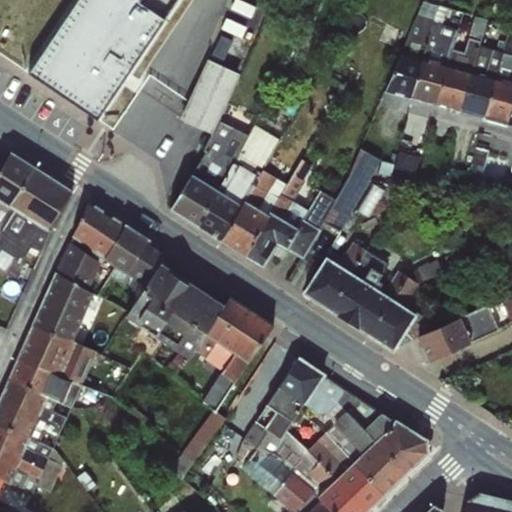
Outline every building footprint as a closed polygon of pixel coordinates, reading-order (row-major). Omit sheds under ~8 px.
[(10,0),(0,0),(0,35),(1,36),(21,7),(10,0)] [(452,49),(447,64),(470,70),(471,70),(479,47),(487,19),(473,16),(467,38),(463,52),(452,49)] [(479,47),(471,70),(493,76),(495,77),(502,54),(509,26),(487,19),(479,47)] [(410,98),(422,57),(399,51),(384,91),(410,98)] [(511,55),(502,54),(495,77),(511,81),(511,55)] [(422,57),(410,98),(434,105),(446,63),(422,57)] [(178,119),(211,134),(239,74),(207,59),(178,119)] [(446,63),(434,105),(458,112),(470,70),(447,64),(446,63)] [(470,70),(458,112),(482,118),(493,76),(471,70),(470,70)] [(493,76),(482,118),(506,125),(511,106),(511,81),(495,77),(493,76)] [(202,151),(191,174),(216,190),(232,164),(234,165),(249,137),(248,137),(218,120),(211,134),(202,151)] [(257,120),(248,137),(249,137),(259,142),(265,131),(268,125),(257,120)] [(265,131),(259,142),(261,143),(252,161),(262,169),(280,138),(267,132),(265,131)] [(232,164),(216,190),(241,205),(244,201),(262,169),(252,161),(261,143),(259,142),(249,137),(234,165),(232,164)] [(427,143),(421,170),(438,174),(445,147),(427,143)] [(337,196),(321,223),(339,232),(381,160),(360,148),(353,164),(340,190),(337,196)] [(395,164),(392,174),(413,178),(418,157),(399,152),(395,164)] [(10,153),(0,167),(0,201),(8,206),(32,167),(10,153)] [(286,183),(269,212),(299,230),(286,250),(302,259),(320,231),(309,224),(303,220),(308,211),(292,201),(313,165),(301,158),(286,183)] [(395,164),(381,160),(370,178),(392,182),(392,181),(392,174),(395,164)] [(32,167),(8,206),(12,209),(46,231),(47,230),(71,191),(32,167)] [(262,169),(244,201),(266,214),(268,211),(269,212),(286,183),(262,169)] [(216,190),(191,174),(169,209),(194,224),(216,190)] [(392,174),(392,181),(410,186),(413,178),(392,174)] [(216,190),(194,224),(220,241),(241,205),(216,190)] [(320,231),(321,223),(337,196),(328,192),(309,224),(320,231)] [(0,201),(0,233),(1,231),(0,230),(0,229),(12,209),(8,206),(0,201)] [(241,205),(220,241),(244,256),(268,215),(266,214),(244,201),(241,205)] [(102,260),(124,226),(87,202),(70,236),(102,260)] [(0,230),(1,231),(0,233),(0,249),(13,258),(24,257),(29,247),(40,252),(49,231),(47,230),(46,231),(12,209),(0,229),(0,230)] [(268,215),(244,256),(261,267),(271,252),(276,245),(285,251),(286,250),(299,230),(269,212),(268,211),(266,214),(268,215)] [(124,226),(102,260),(126,276),(142,288),(160,263),(167,253),(124,226)] [(69,242),(55,272),(87,291),(100,264),(69,242)] [(352,242),(338,265),(350,273),(377,290),(382,283),(377,281),(381,274),(388,264),(365,250),(352,242)] [(276,245),(271,252),(281,259),(285,251),(276,245)] [(350,273),(338,265),(324,256),(303,293),(327,308),(350,273)] [(405,274),(417,283),(443,271),(439,260),(405,274)] [(160,263),(142,288),(124,317),(187,360),(193,351),(204,334),(223,304),(160,263)] [(398,269),(382,293),(402,306),(417,283),(405,274),(398,269)] [(55,272),(33,323),(71,341),(91,293),(87,291),(55,272)] [(350,273),(327,308),(359,329),(382,293),(377,290),(350,273)] [(382,293),(359,329),(391,350),(416,315),(402,306),(382,293)] [(511,294),(500,300),(509,322),(511,320),(511,294)] [(223,304),(204,334),(246,363),(272,326),(227,297),(223,304)] [(495,302),(459,317),(466,335),(503,320),(495,302)] [(466,335),(459,317),(415,336),(427,362),(470,343),(466,335)] [(33,323),(17,359),(57,376),(59,377),(75,343),(71,341),(33,323)] [(204,334),(193,351),(206,359),(210,352),(227,362),(220,373),(200,401),(211,410),(180,454),(193,463),(225,418),(215,411),(233,382),(246,363),(204,334)] [(75,343),(59,377),(96,390),(97,391),(98,390),(96,389),(99,379),(89,376),(86,383),(83,382),(96,351),(83,346),(75,343)] [(296,358),(277,388),(302,404),(304,406),(307,401),(314,391),(324,376),(296,358)] [(17,359),(8,380),(47,397),(57,376),(17,359)] [(57,376),(47,397),(61,404),(68,387),(71,393),(103,406),(110,403),(112,397),(98,390),(97,391),(96,390),(59,377),(57,376)] [(324,376),(314,391),(343,412),(332,423),(367,446),(393,421),(380,413),(324,376)] [(8,380),(0,396),(0,399),(38,417),(47,397),(8,380)] [(253,422),(242,439),(257,448),(266,456),(268,454),(269,455),(280,439),(286,430),(287,428),(290,422),(302,404),(277,388),(265,405),(253,422)] [(343,412),(314,391),(307,401),(319,412),(323,409),(332,423),(343,412)] [(0,399),(0,426),(28,439),(29,437),(38,417),(0,399)] [(135,407),(130,412),(146,427),(150,421),(135,407)] [(38,417),(29,437),(51,449),(56,437),(60,428),(38,417)] [(101,419),(89,429),(95,436),(106,426),(101,419)] [(367,446),(354,459),(385,492),(426,453),(425,441),(393,421),(367,446)] [(280,439),(269,455),(289,471),(318,494),(354,459),(367,446),(332,423),(317,439),(306,450),(286,430),(280,439)] [(0,426),(0,451),(18,461),(25,447),(28,439),(0,426)] [(28,439),(25,447),(46,459),(62,465),(66,457),(51,449),(29,437),(28,439)] [(257,448),(242,439),(235,460),(243,466),(241,469),(272,494),(271,496),(290,511),(300,511),(315,497),(318,494),(289,471),(269,455),(268,454),(266,456),(257,448)] [(18,461),(15,469),(26,474),(19,490),(31,496),(36,487),(51,493),(62,465),(46,459),(25,447),(18,461)] [(18,461),(0,451),(0,478),(2,479),(8,484),(15,469),(18,461)] [(318,494),(315,497),(329,511),(363,511),(385,492),(354,459),(318,494)] [(84,471),(75,478),(86,492),(95,485),(84,471)] [(511,511),(511,502),(477,494),(465,501),(462,511),(511,511)] [(300,511),(329,511),(315,497),(300,511)]
